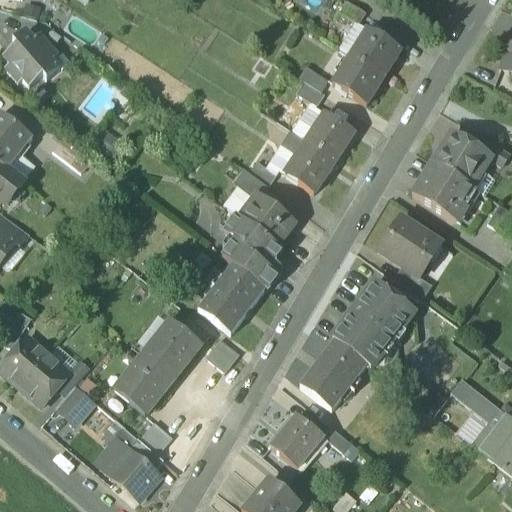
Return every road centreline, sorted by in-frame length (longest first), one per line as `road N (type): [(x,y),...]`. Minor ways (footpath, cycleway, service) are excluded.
road 1 (residential): [(183,511),(479,0)]
road 2 (residential): [(0,418),(110,511)]
